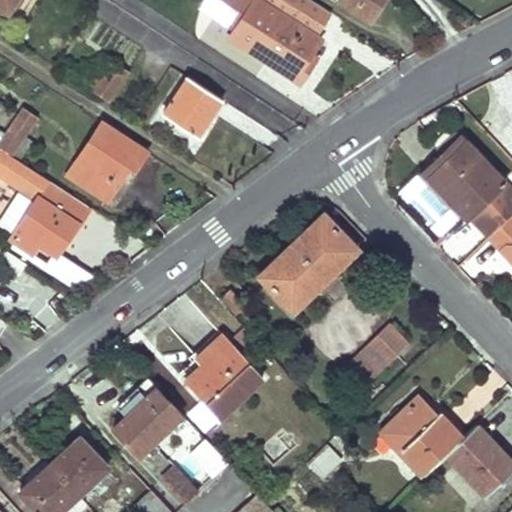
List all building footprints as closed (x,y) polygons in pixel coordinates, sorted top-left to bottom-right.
[(0,0),(0,5),(8,11),(15,0),(0,0)] [(329,16),(304,0),(256,0),(230,39),(299,84),(312,64),(307,61),(321,39),(316,36),(329,16)] [(341,0),(341,1),(370,20),(382,0),(341,0)] [(91,73),(83,85),(108,102),(127,73),(110,61),(98,78),(91,73)] [(222,101),(188,79),(164,114),(197,137),(222,101)] [(24,108),(18,116),(32,125),(37,116),(24,108)] [(18,116),(0,143),(0,148),(9,154),(10,155),(23,136),(32,125),(18,116)] [(146,150),(102,121),(67,175),(106,201),(128,167),(132,171),(146,150)] [(23,136),(10,155),(20,162),(34,143),(23,136)] [(511,189),(466,141),(427,178),(486,239),(487,238),(492,233),(511,214),(511,213),(511,189)] [(10,155),(9,154),(0,148),(0,174),(26,191),(38,174),(20,162),(10,155)] [(74,197),(50,181),(11,239),(30,253),(37,244),(55,256),(56,256),(78,224),(63,214),(74,197)] [(89,207),(74,197),(63,214),(78,224),(89,207)] [(487,238),(501,252),(505,249),(511,249),(511,214),(492,233),(487,238)] [(324,215),(260,276),(294,311),(358,251),(324,215)] [(25,264),(0,247),(0,265),(16,276),(25,264)] [(222,297),(237,314),(246,306),(232,290),(222,297)] [(391,324),(366,347),(383,366),(408,342),(391,324)] [(245,328),(234,338),(245,348),(254,340),(245,328)] [(222,334),(195,358),(201,364),(208,371),(190,388),(219,419),(264,379),(222,334)] [(363,351),(339,373),(357,391),(380,370),(363,351)] [(183,380),(190,388),(208,371),(201,364),(183,380)] [(148,379),(136,389),(141,395),(131,404),(135,408),(127,416),(113,429),(138,456),(182,416),(148,379)] [(118,406),(127,416),(135,408),(131,404),(141,395),(136,389),(118,406)] [(390,443),(422,477),(445,455),(462,438),(438,412),(435,416),(418,397),(387,425),(397,437),(390,443)] [(387,425),(379,433),(390,443),(397,437),(387,425)] [(462,438),(445,455),(485,497),(511,470),(511,462),(476,425),(462,438)] [(81,438),(70,447),(79,456),(88,448),(81,438)] [(205,439),(189,453),(212,478),(222,469),(229,477),(235,471),(205,439)] [(70,447),(51,465),(78,495),(107,469),(88,448),(79,456),(70,447)] [(329,448),(311,465),(322,478),(340,460),(329,448)] [(51,465),(20,493),(36,511),(59,511),(78,495),(51,465)] [(150,491),(169,511),(211,511),(204,504),(195,511),(190,511),(184,504),(195,494),(198,491),(176,467),(150,491)] [(169,511),(150,491),(132,508),(135,511),(169,511)] [(195,494),(184,504),(190,511),(195,511),(204,504),(195,494)]
